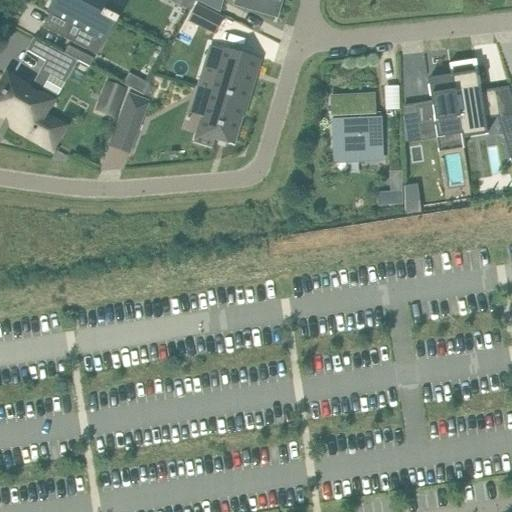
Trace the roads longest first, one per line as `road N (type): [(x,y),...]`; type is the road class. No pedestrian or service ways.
road 1 (residential): [(302,43),(256,170),(129,187),(0,177)]
road 2 (residential): [(511,21),(302,43)]
